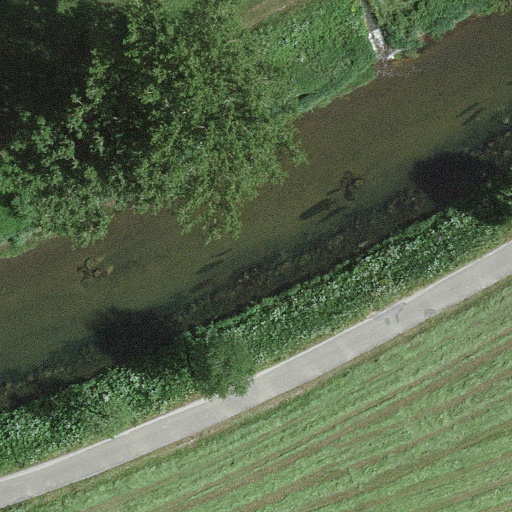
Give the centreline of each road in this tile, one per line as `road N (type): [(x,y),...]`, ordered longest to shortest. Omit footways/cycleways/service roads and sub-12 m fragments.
road 1 (track): [(511,252),(398,321),(197,419),(0,493)]
road 2 (track): [(409,0),(262,84),(0,210)]
